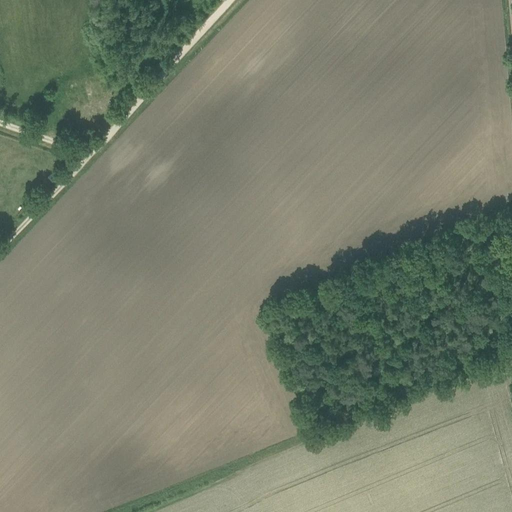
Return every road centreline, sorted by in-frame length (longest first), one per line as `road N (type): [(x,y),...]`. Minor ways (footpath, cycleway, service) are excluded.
road 1 (track): [(231,0),(89,153)]
road 2 (track): [(89,153),(0,247)]
